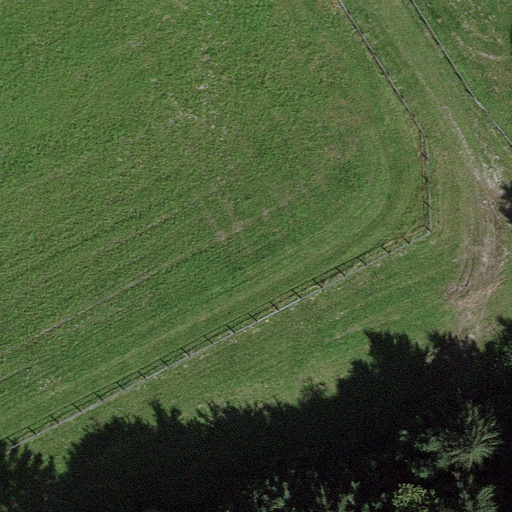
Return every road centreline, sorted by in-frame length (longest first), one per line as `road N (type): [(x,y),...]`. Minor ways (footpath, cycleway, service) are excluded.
road 1 (track): [(0,511),(432,277)]
road 2 (track): [(376,0),(485,158),(492,203),(432,277)]
